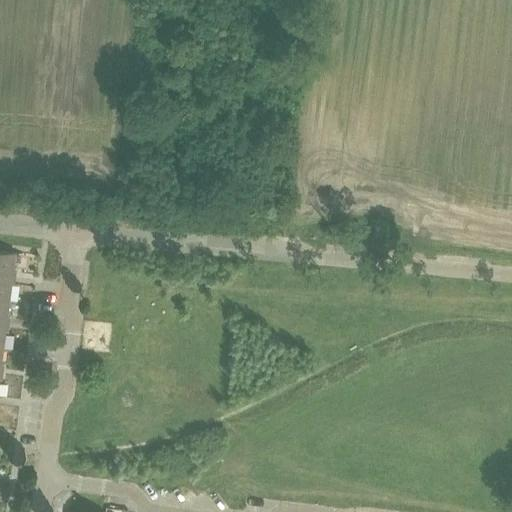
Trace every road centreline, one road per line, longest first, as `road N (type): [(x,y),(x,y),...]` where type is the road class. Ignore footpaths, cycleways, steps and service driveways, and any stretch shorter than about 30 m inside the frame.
road 1 (residential): [(511,277),(75,234)]
road 2 (residential): [(42,487),(75,234)]
road 3 (residential): [(263,511),(42,487)]
